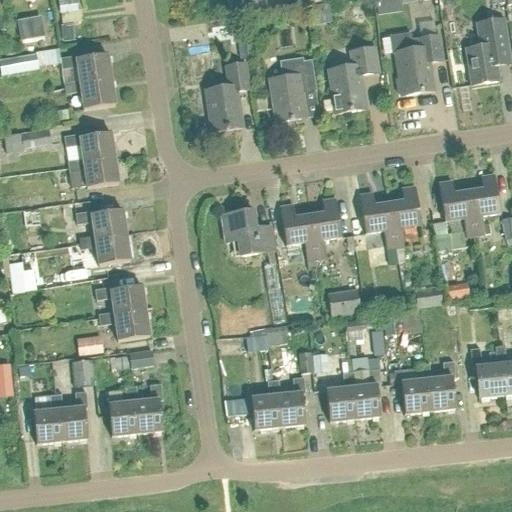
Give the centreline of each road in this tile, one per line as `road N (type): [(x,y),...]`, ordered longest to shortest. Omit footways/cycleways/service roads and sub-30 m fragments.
road 1 (residential): [(178,183),(511,134)]
road 2 (residential): [(212,470),(255,476),(511,449)]
road 3 (residential): [(212,470),(174,217),(178,183)]
road 4 (residential): [(0,503),(170,484),(212,470)]
road 5 (residential): [(178,183),(165,151),(141,0)]
